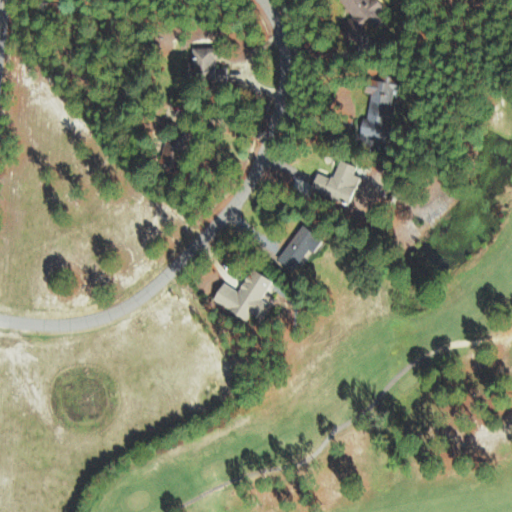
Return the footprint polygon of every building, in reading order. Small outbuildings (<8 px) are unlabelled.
[(346,41),(369,24),(371,28),(388,16),(376,0),(338,0),(350,16),(336,26),(346,41)] [(225,82),(224,66),(212,66),(211,47),(189,48),(190,61),(184,62),(185,83),(225,82)] [(357,134),(385,137),(392,75),(378,74),(377,82),(363,81),(362,91),(368,92),(365,118),(359,117),(357,134)] [(156,161),(175,168),(186,134),(168,128),(156,161)] [(308,190),(347,202),(355,176),(350,174),(353,165),(336,160),(331,177),(314,172),(308,190)] [(312,252),(317,240),(293,229),(277,262),(293,270),(304,248),(312,252)] [(268,278),(246,269),(237,290),(218,283),(209,303),(246,317),(247,314),(255,317),(261,300),(259,299),(268,278)]
